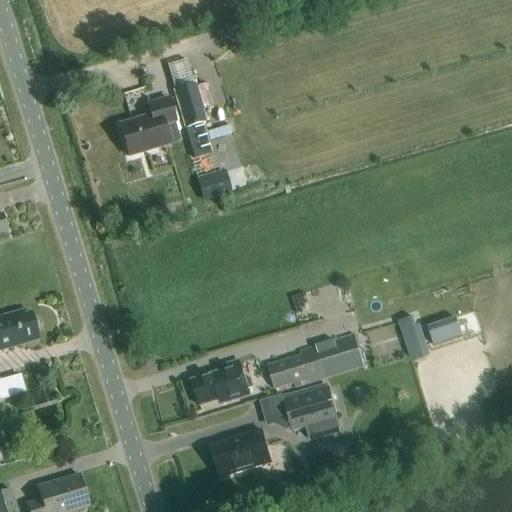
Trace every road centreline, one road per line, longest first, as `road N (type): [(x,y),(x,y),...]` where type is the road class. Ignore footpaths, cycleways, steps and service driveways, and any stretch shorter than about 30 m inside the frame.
road 1 (tertiary): [(152,511),(0,6)]
road 2 (track): [(216,40),(361,0)]
